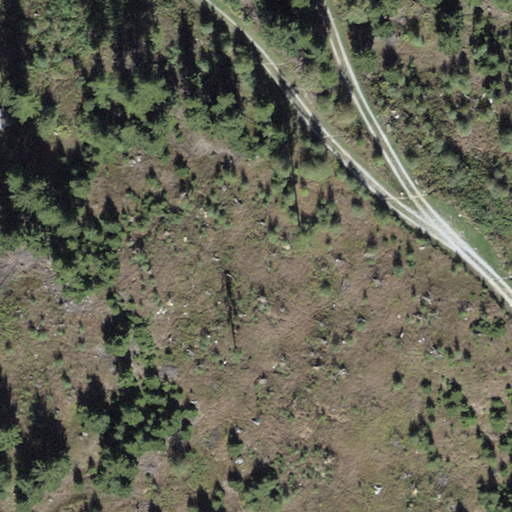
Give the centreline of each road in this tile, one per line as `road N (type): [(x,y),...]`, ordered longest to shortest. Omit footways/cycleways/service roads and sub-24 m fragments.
road 1 (track): [(511,296),(430,222),(320,0)]
road 2 (track): [(430,222),(350,158),(253,45),(200,0)]
